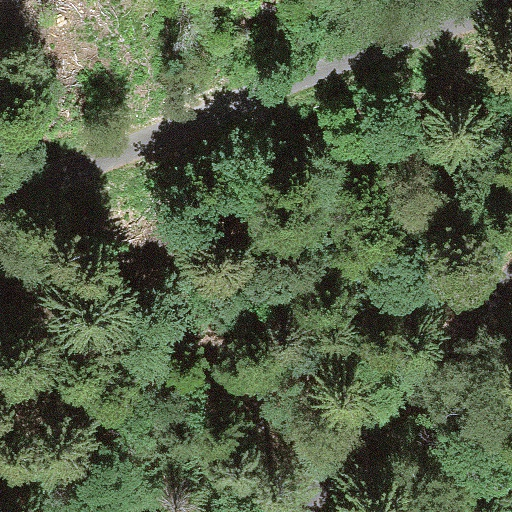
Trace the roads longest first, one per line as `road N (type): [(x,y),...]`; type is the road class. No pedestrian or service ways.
road 1 (track): [(511,18),(373,57),(0,205)]
road 2 (track): [(310,511),(511,296)]
